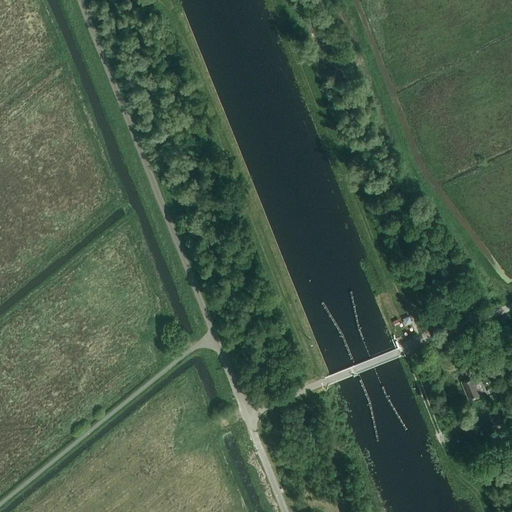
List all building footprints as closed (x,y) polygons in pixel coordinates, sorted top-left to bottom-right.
[(403,318),(405,324),(412,322),(409,315),(403,318)] [(491,351),(480,355),(487,374),(493,372),(495,377),(498,376),(496,370),(498,370),(491,351)] [(469,399),(483,393),(473,366),(465,369),(469,379),(462,381),(469,399)] [(496,392),(490,394),(492,399),(498,396),(497,392),(502,390),(500,385),(494,387),(496,392)] [(474,445),(477,451),(491,445),(489,439),(474,445)]
